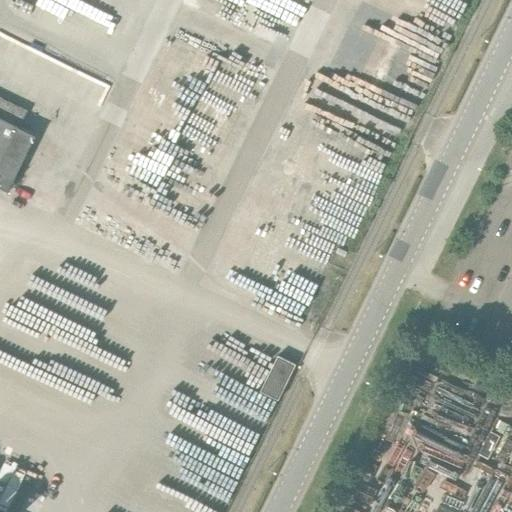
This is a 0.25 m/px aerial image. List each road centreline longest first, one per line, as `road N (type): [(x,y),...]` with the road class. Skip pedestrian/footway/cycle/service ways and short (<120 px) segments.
road 1 (unclassified): [(275,511),(511,33)]
road 2 (unknown): [(344,376),(216,308)]
